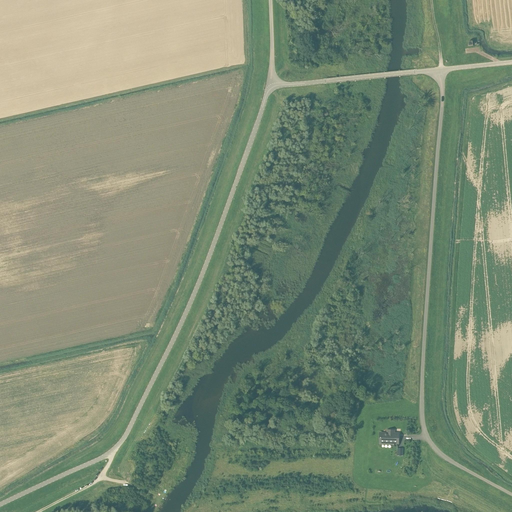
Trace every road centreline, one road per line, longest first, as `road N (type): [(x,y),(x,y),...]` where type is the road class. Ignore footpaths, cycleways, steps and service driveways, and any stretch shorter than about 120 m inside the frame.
road 1 (unclassified): [(0,504),(120,441),(176,333),(274,85)]
road 2 (unclassified): [(441,69),(422,430),(441,456),(511,494)]
